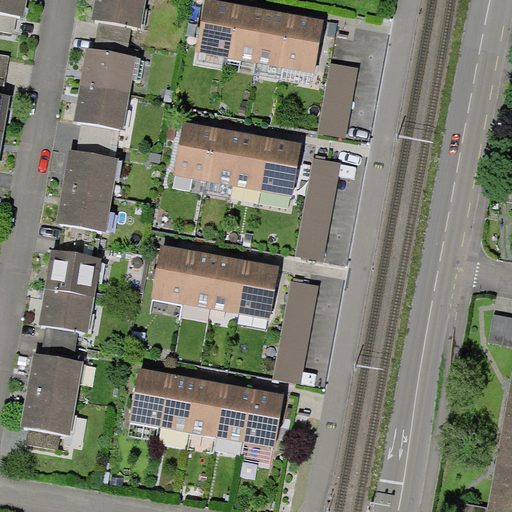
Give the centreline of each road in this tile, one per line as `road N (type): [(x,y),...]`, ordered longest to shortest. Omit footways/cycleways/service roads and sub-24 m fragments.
road 1 (residential): [(310,511),(407,0)]
road 2 (residential): [(60,0),(0,366)]
road 3 (primary): [(490,0),(439,267)]
road 4 (primary): [(439,267),(394,511)]
